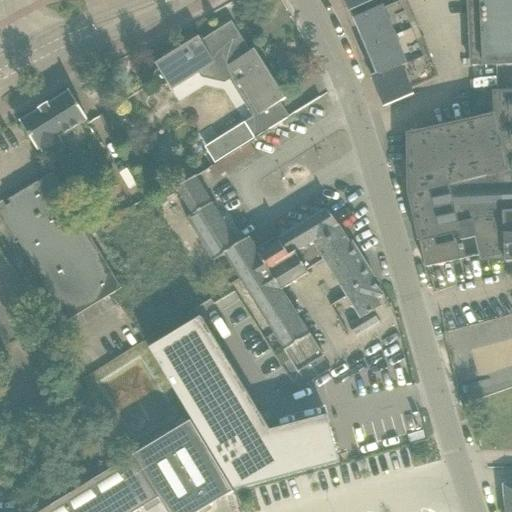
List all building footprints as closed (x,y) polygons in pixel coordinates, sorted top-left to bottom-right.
[(345,0),(350,12),(377,0),(345,0)] [(366,47),(417,25),(405,0),(402,0),(355,20),(366,47)] [(483,66),(511,64),(511,0),(467,0),(471,65),(483,64),(483,66)] [(377,73),(428,51),(417,25),(366,47),(377,73)] [(230,32),(228,32),(226,31),(224,32),(221,32),(219,33),(203,43),(198,37),(176,51),(174,49),(163,55),(165,58),(155,64),(158,70),(157,70),(156,71),(155,72),(154,73),(153,75),(153,76),(153,78),(153,79),(153,81),(154,82),(155,83),(156,84),(157,85),(158,86),(160,86),(161,86),(163,86),(164,86),(166,85),(167,84),(171,92),(198,75),(201,79),(225,84),(229,81),(253,120),(245,125),(254,139),(289,117),(279,102),(285,99),(254,50),(248,54),(237,37),(237,38),(236,36),(234,35),(232,33),(230,32)] [(411,90),(439,78),(428,51),(377,73),(378,76),(372,78),(385,107),(414,95),(411,90)] [(60,137),(87,119),(69,90),(19,121),(38,151),(40,149),(43,154),(63,142),(60,137)] [(505,262),(511,261),(511,91),(493,93),(494,113),(406,134),(407,193),(417,240),(417,241),(419,241),(425,268),(479,255),(480,260),(505,254),(505,262)] [(196,177),(256,140),(255,139),(174,189),(192,218),(187,221),(229,287),(239,281),(297,373),(324,356),(282,290),(306,275),(305,273),(323,262),(360,320),(349,327),(355,337),(379,323),(372,312),(381,306),(377,299),(382,296),(372,279),(374,277),(352,242),(350,243),(338,226),(326,209),(278,239),(277,236),(256,249),(249,237),(238,245),(196,177)] [(0,219),(7,230),(15,244),(19,242),(66,321),(122,288),(121,286),(62,190),(52,173),(8,200),(10,204),(5,207),(3,203),(0,205),(0,219)] [(201,320),(148,352),(235,491),(341,463),(329,416),(271,431),(201,320)] [(190,422),(133,457),(148,482),(158,499),(166,511),(199,511),(233,492),(190,422)] [(136,511),(158,499),(148,482),(133,457),(43,511),(136,511)]
